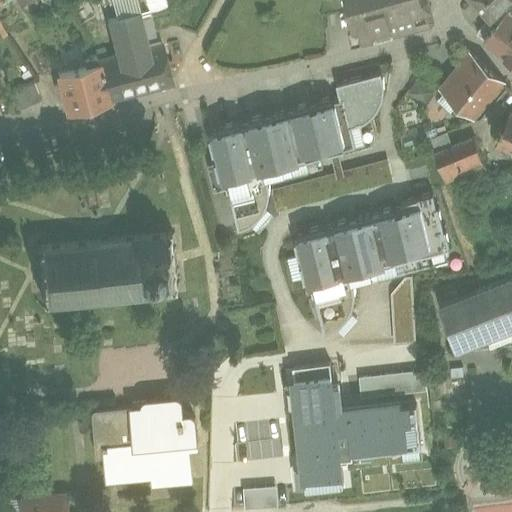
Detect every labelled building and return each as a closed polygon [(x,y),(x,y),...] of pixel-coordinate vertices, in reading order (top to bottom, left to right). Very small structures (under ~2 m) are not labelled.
[(347,0),(348,2),(356,34),(430,15),(426,1),(429,0),(347,0)] [(480,0),(490,11),(503,0),(480,0)] [(511,7),(504,1),(480,31),(511,56),(511,7)] [(113,50),(101,53),(109,90),(174,75),(165,40),(150,44),(146,24),(153,22),(149,4),(141,6),(140,2),(103,10),(113,50)] [(67,100),(109,90),(101,53),(99,47),(88,50),(80,36),(51,51),(57,57),(67,100)] [(507,80),(466,43),(435,78),(476,115),(507,80)] [(384,63),(341,73),(344,87),(214,118),(238,219),(248,216),(257,212),(265,206),(270,199),(273,189),(273,184),(273,177),(270,160),(368,136),(363,113),(369,111),(374,107),(379,102),(383,96),(386,88),(388,79),(387,71),(384,63)] [(511,103),(510,102),(494,136),(511,143),(511,103)] [(425,123),(445,174),(488,157),(476,127),(451,136),(443,116),(425,123)] [(388,154),(273,184),(278,205),(393,176),(388,154)] [(451,240),(438,190),(299,224),(323,324),(333,322),(342,318),(350,312),(354,304),(358,294),(358,282),(355,265),(451,240)] [(44,294),(44,295),(45,295),(45,297),(50,297),(50,295),(71,293),(71,295),(75,295),(75,292),(96,291),(96,293),(101,292),(100,290),(122,288),(123,290),(127,289),(127,288),(148,286),(148,287),(152,287),(152,285),(156,285),(157,292),(170,291),(170,283),(174,283),(175,285),(178,285),(178,283),(179,283),(179,281),(181,281),(181,277),(178,278),(178,268),(180,268),(179,264),(177,264),(176,246),(178,246),(177,241),(175,241),(174,232),(176,232),(176,228),(174,228),(173,228),(173,226),(169,226),(169,228),(147,230),(147,228),(143,229),(143,231),(121,232),(121,231),(117,231),(117,233),(95,235),(95,233),(91,234),(91,235),(70,237),(70,236),(65,236),(65,238),(44,240),(44,238),(40,238),(40,240),(39,240),(39,241),(37,242),(38,245),(40,245),(40,254),(38,254),(39,259),(41,259),(42,276),(41,277),(41,281),(43,281),(44,290),(42,291),(42,294),(44,294)] [(511,267),(436,297),(456,347),(511,325),(511,267)] [(414,278),(392,279),(394,337),(416,336),(414,278)] [(427,386),(426,365),(359,369),(360,389),(427,386)] [(301,472),(345,468),(342,446),(421,438),(416,393),(338,400),(335,370),(292,374),(301,472)] [(101,455),(104,488),(193,480),(190,446),(198,445),(194,406),(182,407),(181,390),(127,395),(128,402),(91,406),(95,456),(101,455)] [(246,506),(278,503),(277,484),(245,486),(246,506)] [(19,492),(20,511),(67,511),(66,488),(19,492)]
